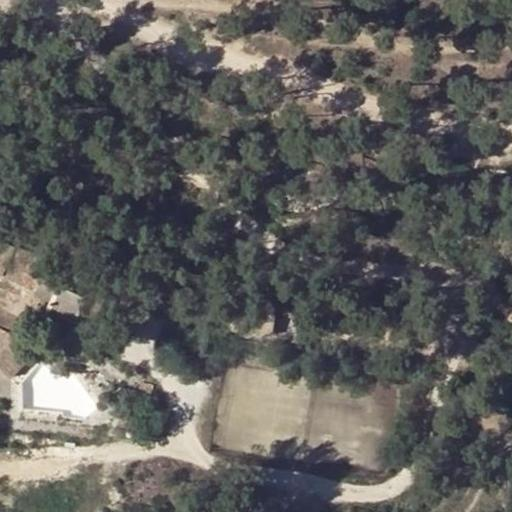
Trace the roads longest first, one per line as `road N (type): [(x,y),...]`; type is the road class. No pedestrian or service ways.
road 1 (track): [(59,0),(200,182),(246,223),(475,308),(511,336)]
road 2 (track): [(511,128),(416,119),(72,0)]
